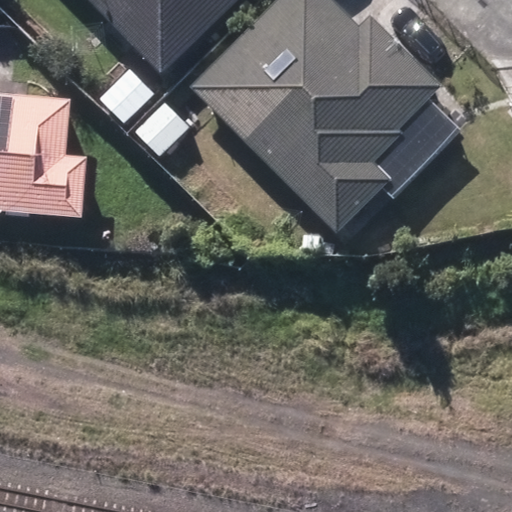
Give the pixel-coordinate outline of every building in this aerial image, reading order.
[(81,0),(162,82),(245,0),(81,0)] [(285,0),(189,96),(336,242),(391,187),(374,170),(403,141),(400,138),(443,95),(371,24),(359,35),(322,0),(285,0)] [(108,107),(130,128),(140,118),(118,96),(108,107)] [(0,219),(85,226),(89,165),(68,164),(72,107),(0,101),(0,219)] [(163,103),(131,137),(161,164),(192,131),(163,103)]
